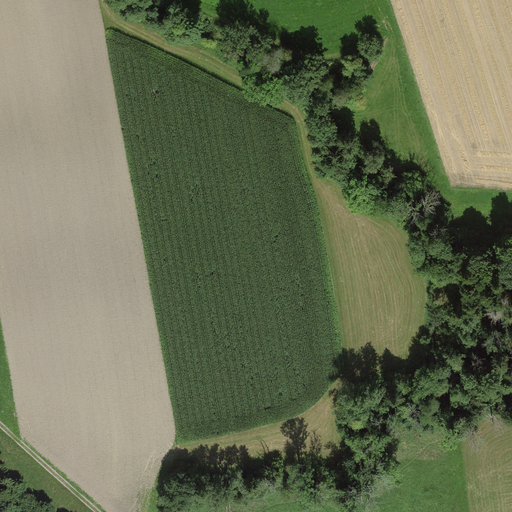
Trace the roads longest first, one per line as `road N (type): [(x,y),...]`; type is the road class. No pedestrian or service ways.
road 1 (track): [(293,111),(107,18),(104,0)]
road 2 (track): [(98,511),(0,425)]
